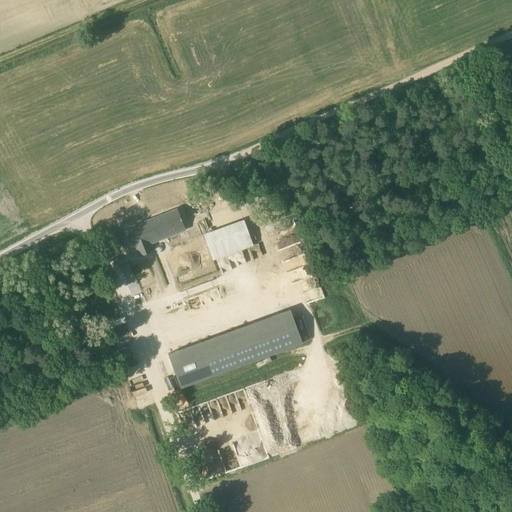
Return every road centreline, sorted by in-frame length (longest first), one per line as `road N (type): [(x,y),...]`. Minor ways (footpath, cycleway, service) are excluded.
road 1 (track): [(511,36),(237,157),(115,198),(0,260)]
road 2 (track): [(70,221),(115,259),(203,511)]
